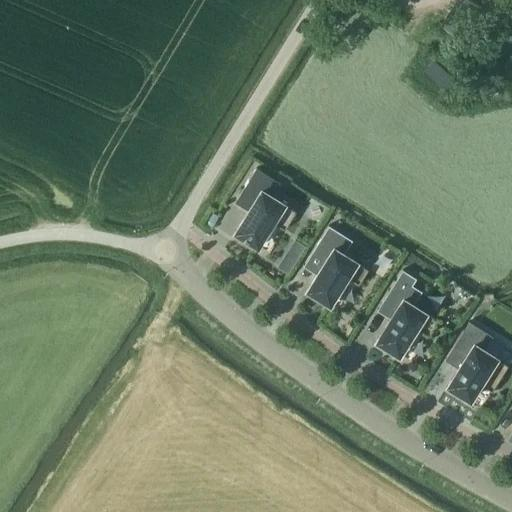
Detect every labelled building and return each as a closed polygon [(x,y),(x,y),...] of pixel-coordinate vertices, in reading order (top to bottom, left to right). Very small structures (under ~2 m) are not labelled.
[(447,14),(440,26),(462,39),(469,28),(447,14)] [(254,201),(235,232),(248,240),(258,246),(273,222),(285,230),(296,211),(272,196),(280,182),(257,167),(241,193),(254,201)] [(329,225),(313,251),(326,259),(307,290),(330,304),(347,277),(359,285),(369,269),(344,254),(353,240),(329,225)] [(416,328),(428,336),(438,320),(413,305),(422,291),(412,285),(416,278),(403,270),(382,302),(396,310),(377,340),(399,355),(416,328)] [(493,336),(469,321),(453,346),(467,355),(448,385),(470,399),(480,383),(492,391),(509,365),(484,349),(493,336)]
